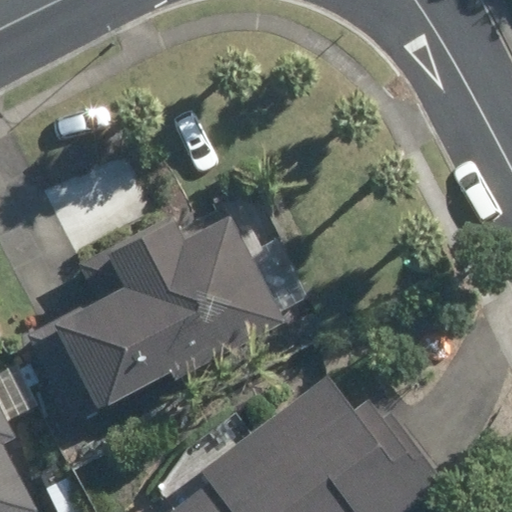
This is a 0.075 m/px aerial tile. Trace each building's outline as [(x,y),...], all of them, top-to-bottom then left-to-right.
[(92,283),(50,304),(53,311),(29,323),(72,409),(307,292),(277,234),(249,248),(223,198),(175,222),(165,202),(102,232),(106,240),(78,253),(92,283)] [(19,360),(27,379),(37,373),(27,355),(19,360)] [(208,473),(152,511),(408,511),(447,484),(390,406),(382,413),(365,392),(352,403),(325,365),(197,459),(208,473)] [(0,511),(32,495),(0,433),(0,421),(9,416),(0,397),(0,511)] [(87,511),(61,465),(30,482),(46,511),(87,511)]
